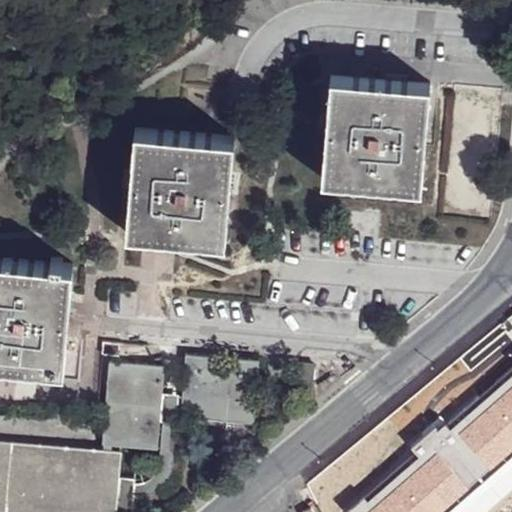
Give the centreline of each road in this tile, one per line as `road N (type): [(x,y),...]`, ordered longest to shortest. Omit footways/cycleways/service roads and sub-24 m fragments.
road 1 (residential): [(260,485),(511,264)]
road 2 (unclassified): [(511,28),(305,18),(279,27),(246,83)]
